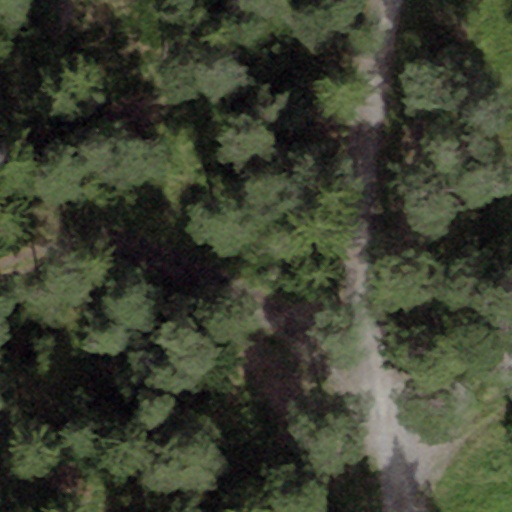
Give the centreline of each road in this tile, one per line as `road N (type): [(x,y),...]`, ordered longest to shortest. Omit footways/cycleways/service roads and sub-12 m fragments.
road 1 (track): [(388,0),(354,211),(366,385),(394,511)]
road 2 (track): [(366,385),(281,311),(172,263),(76,251),(0,270)]
